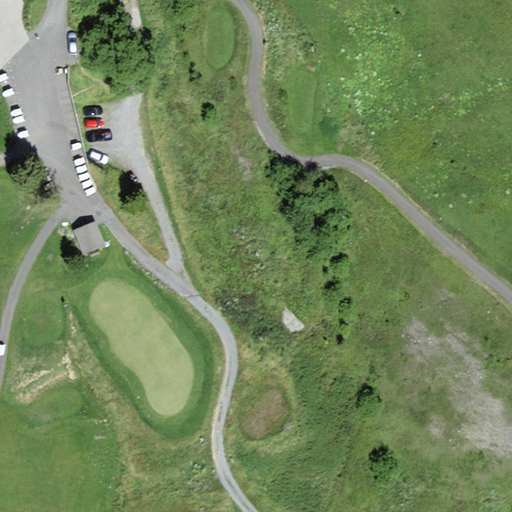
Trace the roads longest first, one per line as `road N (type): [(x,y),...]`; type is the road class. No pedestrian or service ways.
road 1 (track): [(242,0),(265,36),(255,87),(265,129),(302,166),(361,168),(511,302)]
road 2 (unclassified): [(58,0),(48,119),(79,182)]
